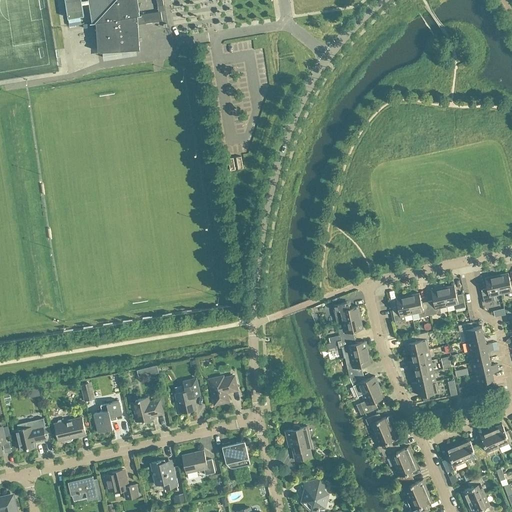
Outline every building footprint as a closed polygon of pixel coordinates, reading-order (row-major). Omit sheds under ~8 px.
[(84,15),(81,0),(65,0),(68,17),(84,15)] [(140,48),(138,15),(142,14),(140,14),(139,8),(140,3),(138,3),(137,0),(88,0),(91,18),(92,22),(90,22),(96,22),(98,51),(103,51),(104,57),(122,54),(121,49),(140,48)] [(162,20),(161,11),(143,14),(144,23),(162,20)] [(511,296),(511,282),(510,283),(508,273),(497,275),(501,294),(508,292),(509,297),(511,296)] [(501,294),(497,275),(485,278),(487,288),(481,289),(484,302),(495,300),(494,295),(501,294)] [(466,307),(463,293),(457,295),(454,285),(443,287),(447,306),(454,304),(455,309),(466,307)] [(447,306),(443,287),(431,290),(433,300),(427,301),(430,315),(441,312),(440,307),(447,306)] [(430,315),(427,301),(421,303),(419,292),(408,295),(412,314),(419,312),(420,317),(430,315)] [(412,314),(408,295),(396,298),(398,308),(392,309),(395,322),(412,319),(411,314),(412,314)] [(361,317),(358,305),(352,307),(350,301),(333,305),(337,322),(342,321),(361,317)] [(354,337),(353,331),(363,328),(361,317),(342,321),(344,328),(339,329),(341,340),(354,337)] [(484,337),(482,326),(473,328),(472,322),(458,325),(460,331),(465,330),(467,341),(484,337)] [(429,349),(426,339),(429,338),(427,332),(414,335),(415,340),(409,342),(411,353),(429,349)] [(345,357),(369,352),(366,340),(356,343),(354,337),(341,340),(344,350),(345,357)] [(486,344),(484,337),(467,341),(469,351),(493,346),(492,342),(486,344)] [(489,358),(488,351),(494,349),(493,346),(469,351),(472,362),(489,358)] [(431,360),(429,352),(438,350),(438,349),(438,347),(429,349),(411,353),(413,360),(407,361),(408,365),(431,360)] [(361,366),(371,364),(369,352),(345,357),(350,377),(363,373),(361,366)] [(491,365),(489,358),(472,362),(474,372),(497,367),(497,363),(491,365)] [(414,367),(416,374),(434,370),(431,360),(408,365),(409,368),(414,367)] [(157,365),(149,367),(151,374),(159,372),(157,365)] [(494,379),(492,372),(498,370),(497,367),(474,372),(477,383),(482,382),(484,383),(485,381),(494,379)] [(434,370),(416,374),(418,381),(412,382),(413,386),(419,384),(436,381),(434,372),(434,370)] [(380,386),(375,375),(366,380),(363,373),(350,377),(355,389),(359,387),(362,394),(380,386)] [(108,376),(110,385),(118,383),(116,375),(108,376)] [(238,390),(234,375),(224,377),(223,375),(209,379),(214,404),(229,401),(227,392),(238,390)] [(196,409),(192,392),(199,390),(196,378),(184,381),(185,388),(184,391),(176,393),(178,401),(175,402),(177,413),(196,409)] [(454,380),(448,381),(449,389),(456,387),(454,380)] [(95,398),(92,381),(80,383),(84,401),(95,398)] [(438,392),(436,381),(419,384),(413,386),(413,389),(419,388),(421,396),(423,395),(429,394),(430,394),(432,395),(433,393),(438,392)] [(384,397),(380,386),(362,394),(365,400),(356,404),(361,414),(377,407),(375,401),(384,397)] [(163,413),(160,399),(149,402),(148,396),(135,399),(136,404),(132,405),(136,418),(140,417),(141,421),(153,419),(153,415),(163,413)] [(111,416),(122,414),(119,400),(107,403),(101,404),(102,411),(94,413),(98,431),(113,428),(111,416)] [(394,426),(389,415),(380,419),(377,414),(365,419),(368,424),(371,423),(375,434),(394,426)] [(20,429),(16,430),(21,449),(35,446),(34,441),(46,439),(45,433),(50,432),(49,425),(45,426),(44,417),(19,423),(20,429)] [(86,434),(82,417),(65,421),(62,419),(59,420),(57,422),(55,423),(59,441),(64,439),(67,441),(71,440),(72,437),(86,434)] [(511,444),(511,431),(506,433),(502,423),(491,428),(499,447),(509,442),(511,445),(511,444)] [(312,447),(307,426),(300,427),(300,426),(299,425),(298,425),(298,424),(297,424),(296,424),(295,424),(294,425),(293,426),(293,427),(293,428),(293,429),(285,431),(289,446),(292,445),(295,460),(312,456),(310,448),(312,447)] [(389,442),(399,437),(394,426),(375,434),(380,445),(377,446),(380,452),(382,451),(381,451),(391,447),(389,442)] [(489,454),(488,451),(499,447),(491,428),(479,433),(483,443),(478,445),(483,457),(489,454)] [(483,457),(478,445),(473,447),(469,437),(458,442),(466,461),(476,456),(478,459),(483,457)] [(250,464),(245,440),(230,444),(229,442),(222,443),(222,445),(226,462),(227,464),(228,465),(229,466),(231,467),(232,467),(233,467),(234,467),(235,467),(250,464)] [(456,468),(455,466),(466,461),(458,442),(446,447),(450,457),(445,459),(450,471),(456,468)] [(414,457),(409,446),(399,450),(397,444),(391,447),(381,451),(382,451),(384,457),(390,454),(395,465),(414,457)] [(206,460),(204,450),(195,452),(195,453),(183,456),(186,473),(187,472),(189,478),(198,476),(197,470),(204,469),(205,475),(215,472),(212,459),(206,460)] [(409,472),(418,468),(414,457),(395,465),(400,476),(397,477),(399,482),(399,483),(411,477),(409,472)] [(177,485),(173,466),(167,468),(165,459),(152,462),(154,474),(152,475),(154,484),(163,482),(164,488),(177,485)] [(137,483),(136,483),(129,485),(125,468),(109,472),(109,473),(104,475),(108,491),(113,490),(114,491),(122,490),(124,491),(126,498),(139,495),(137,483)] [(69,481),(74,501),(97,495),(98,500),(104,499),(102,487),(96,488),(93,476),(69,481)] [(462,490),(467,502),(485,494),(481,483),(483,482),(483,481),(481,476),(469,481),(471,486),(462,490)] [(428,490),(423,479),(413,483),(411,477),(399,483),(399,482),(396,484),(398,490),(404,487),(409,498),(428,490)] [(324,506),(327,494),(323,489),(327,485),(320,479),(308,480),(307,491),(306,495),(304,494),(303,501),(312,510),(317,508),(318,511),(320,510),(319,508),(324,506)] [(433,501),(428,490),(409,498),(407,499),(411,510),(409,510),(408,511),(422,511),(425,511),(423,505),(433,501)] [(175,504),(185,501),(183,492),(174,495),(175,496),(173,497),(175,504)] [(17,511),(13,494),(0,497),(0,511),(17,511)] [(490,504),(485,494),(467,502),(470,511),(473,511),(481,509),(482,511),(488,511),(495,509),(493,503),(490,504)]
